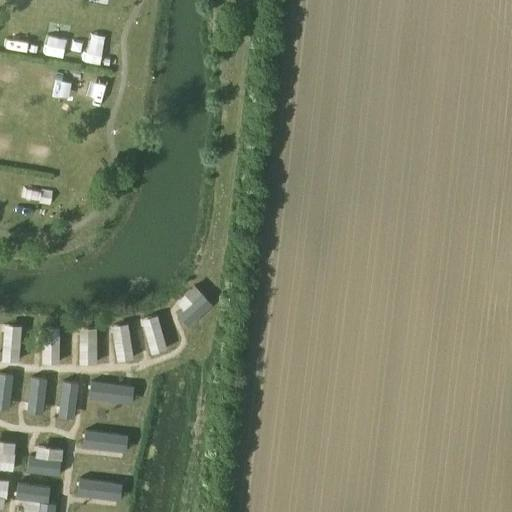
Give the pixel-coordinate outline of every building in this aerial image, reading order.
[(46,34),(45,53),(69,56),(71,26),(54,24),(53,34),(46,34)] [(79,88),(77,107),(99,110),(101,90),(79,88)] [(55,143),(33,142),(32,166),(54,167),(55,143)] [(18,205),(37,206),(39,182),(19,181),(18,205)] [(188,325),(211,304),(200,292),(177,313),(188,325)] [(168,347),(158,313),(141,317),(151,352),(168,347)] [(22,323),(4,322),(2,359),(20,360),(22,323)] [(134,357),(128,322),(111,325),(118,360),(134,357)] [(59,362),(60,326),(43,326),(42,361),(59,362)] [(97,362),(97,327),(80,326),(80,362),(97,362)] [(0,407),(8,408),(12,372),(0,370),(0,407)] [(42,413),(46,376),(31,374),(27,411),(42,413)] [(73,417),(77,380),(63,379),(59,415),(73,417)] [(134,385),(91,380),(89,397),(132,402),(134,385)] [(128,434),(85,429),(83,446),(126,451),(128,434)] [(15,453),(0,451),(0,466),(13,468),(15,453)] [(61,459),(28,455),(26,470),(59,474),(61,459)] [(9,477),(0,476),(0,494),(7,495),(9,477)] [(122,482),(79,476),(77,494),(120,499),(122,482)] [(54,511),(55,501),(48,501),(50,485),(17,482),(16,498),(38,500),(36,511),(54,511)]
